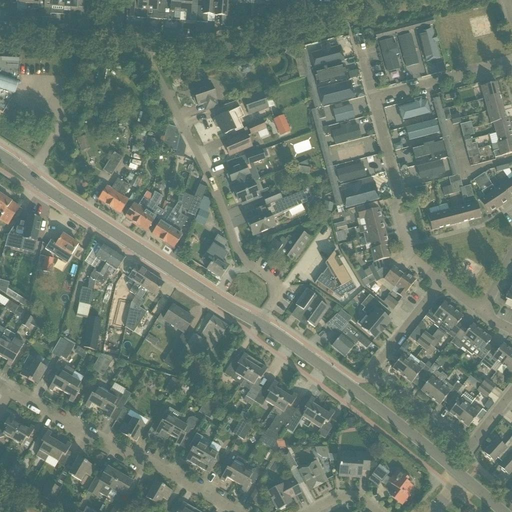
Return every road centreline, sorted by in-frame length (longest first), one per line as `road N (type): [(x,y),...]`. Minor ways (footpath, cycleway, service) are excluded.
road 1 (tertiary): [(257,324),(0,157)]
road 2 (residential): [(511,391),(464,448),(374,379),(439,281)]
road 3 (residential): [(257,324),(274,300),(272,282),(240,260),(202,155),(151,65)]
road 4 (tertiary): [(462,477),(257,324)]
road 5 (residential): [(231,511),(9,390)]
road 6 (residential): [(439,281),(404,246),(373,98)]
road 7 (residential): [(373,98),(511,66)]
